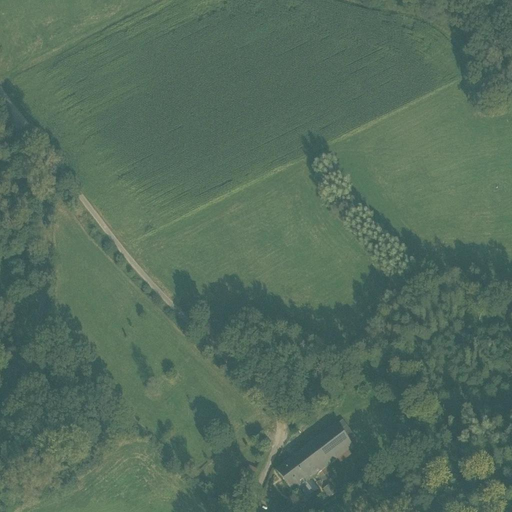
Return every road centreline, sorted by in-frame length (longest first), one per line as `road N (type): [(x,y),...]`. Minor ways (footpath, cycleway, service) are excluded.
road 1 (residential): [(247,511),(279,419),(125,256),(16,118)]
road 2 (unclassified): [(16,118),(43,232),(46,289),(23,384),(0,425)]
